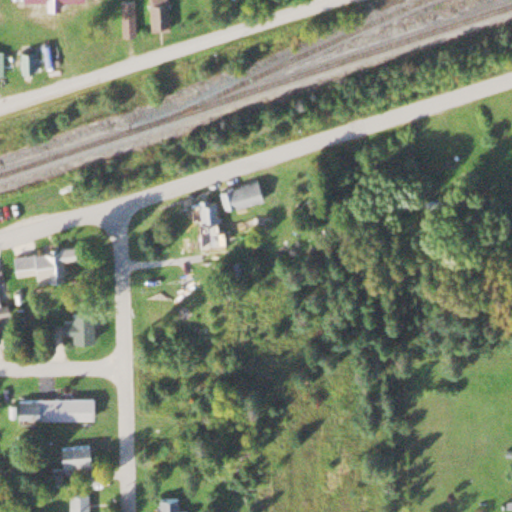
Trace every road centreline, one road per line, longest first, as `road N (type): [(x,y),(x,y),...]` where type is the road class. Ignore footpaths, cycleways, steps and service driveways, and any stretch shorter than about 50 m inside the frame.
road 1 (residential): [(0,236),(511,76)]
road 2 (residential): [(0,106),(329,0)]
road 3 (residential): [(126,511),(116,205)]
road 4 (residential): [(0,365),(122,365)]
